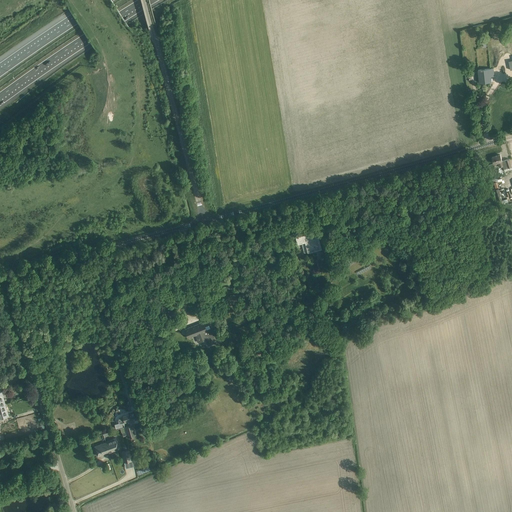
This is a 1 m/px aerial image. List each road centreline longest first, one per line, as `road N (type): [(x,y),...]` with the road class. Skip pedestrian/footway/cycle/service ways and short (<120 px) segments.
road 1 (unclassified): [(73,511),(2,275),(203,221)]
road 2 (unclassified): [(203,221),(144,0)]
road 3 (unclassified): [(314,192),(511,136)]
road 4 (motorway): [(0,97),(144,0)]
road 5 (motorway): [(107,0),(0,72)]
